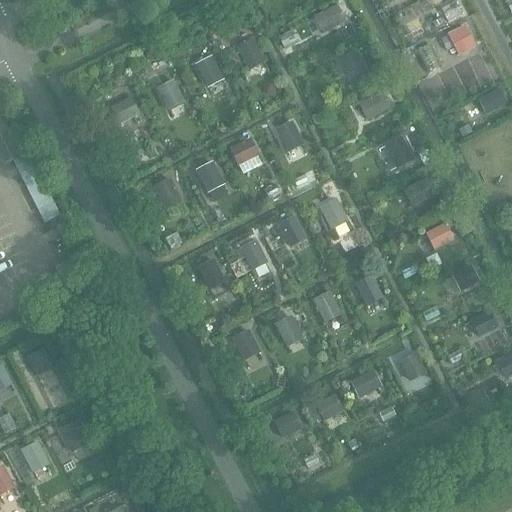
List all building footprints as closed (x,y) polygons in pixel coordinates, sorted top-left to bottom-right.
[(337,8),(316,18),(323,33),(344,22),(337,8)] [(61,21),(55,24),(54,25),(60,36),(67,32),(61,21)] [(456,53),(473,44),(464,27),(447,36),(456,53)] [(292,32),(278,39),(284,50),(298,42),(292,32)] [(252,42),(239,49),(250,70),(264,63),(252,42)] [(428,47),(418,52),(429,74),(439,70),(428,47)] [(355,53),(341,60),(350,78),(364,70),(355,53)] [(210,59),(196,65),(207,87),(221,80),(210,59)] [(172,82),(158,89),(169,110),(183,103),(172,82)] [(500,92),(479,102),(486,117),(507,107),(500,92)] [(382,95),(361,106),(368,120),(389,109),(382,95)] [(130,99),(111,109),(119,124),(139,115),(130,99)] [(21,157),(0,116),(0,159),(4,166),(21,157)] [(291,124),(276,132),(288,153),(302,145),(291,124)] [(469,127),(458,133),(462,139),(472,134),(469,127)] [(400,140),(386,147),(397,168),(412,161),(400,140)] [(249,141),(230,151),(238,166),(257,156),(249,141)] [(211,164),(197,172),(208,193),(222,186),(211,164)] [(169,181),(154,188),(166,209),(180,202),(169,181)] [(426,182),(405,193),(412,206),(433,196),(426,182)] [(335,201),(321,208),(332,229),(346,222),(335,201)] [(293,218),(279,226),(290,246),(304,239),(293,218)] [(445,227),(428,236),(435,250),(452,241),(445,227)] [(254,242),(241,249),(252,271),(266,264),(254,242)] [(212,262),(198,269),(209,290),(223,283),(212,262)] [(471,269),(453,278),(460,292),(478,283),(471,269)] [(370,278),(356,285),(368,306),(381,299),(370,278)] [(329,294),(314,302),(326,323),(340,315),(329,294)] [(490,314),(472,323),(479,336),(497,327),(490,314)] [(290,319),(276,326),(287,347),(301,340),(290,319)] [(247,333),(233,340),(244,362),(258,354),(247,333)] [(44,352),(29,359),(38,377),(52,370),(44,352)] [(511,356),(498,364),(505,378),(511,374),(511,356)] [(415,357),(401,364),(410,381),(425,374),(415,357)] [(2,368),(0,369),(0,390),(11,385),(2,368)] [(373,373),(352,384),(359,398),(380,387),(373,373)] [(334,398),(317,406),(324,420),(342,411),(334,398)] [(293,414),(275,423),(282,438),(300,429),(293,414)] [(75,424),(61,431),(72,452),(86,445),(75,424)] [(36,444),(22,451),(33,472),(47,465),(36,444)] [(2,468),(0,468),(0,495),(13,489),(2,468)]
